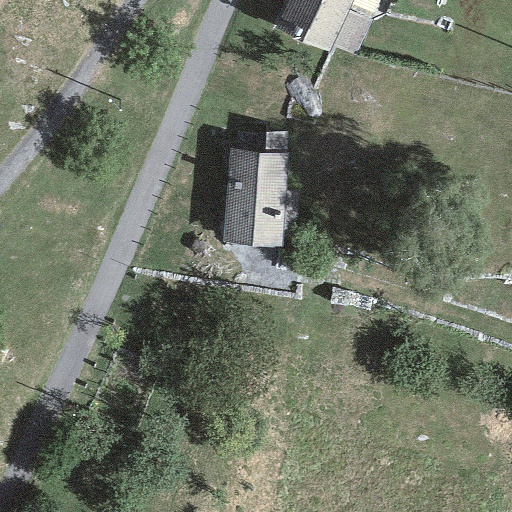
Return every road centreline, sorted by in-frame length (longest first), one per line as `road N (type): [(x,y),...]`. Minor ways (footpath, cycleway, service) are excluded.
road 1 (track): [(1,511),(128,255),(222,0)]
road 2 (track): [(142,0),(0,195)]
